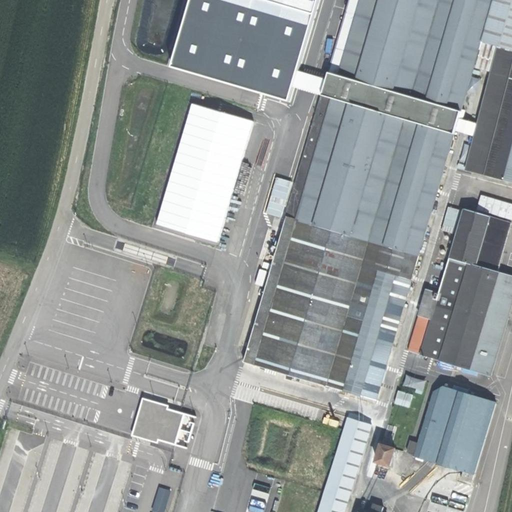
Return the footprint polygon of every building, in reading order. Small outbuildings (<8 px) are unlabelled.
[(286,97),(314,0),(187,0),(169,64),(286,97)] [(441,0),(351,0),(328,79),(342,82),(336,101),(346,103),(353,80),(414,97),(441,0)] [(441,0),(414,97),(462,111),(475,66),(480,49),(493,0),(441,0)] [(511,0),(493,0),(480,49),(498,55),(500,48),(511,51),(511,0)] [(511,51),(500,48),(498,55),(493,71),(466,168),(511,181),(511,51)] [(493,71),(498,55),(480,49),(475,66),(493,71)] [(322,96),(336,101),(342,82),(328,79),(322,96)] [(406,121),(414,97),(353,80),(346,103),(406,121)] [(371,241),(406,121),(346,103),(336,101),(322,96),(287,217),(371,241)] [(455,135),(462,111),(414,97),(406,121),(455,135)] [(259,122),(193,102),(157,230),(219,251),(259,122)] [(419,255),(455,135),(406,121),(371,241),(419,255)] [(468,200),(465,209),(499,219),(501,210),(468,200)] [(451,257),(497,271),(511,223),(499,219),(465,209),(451,257)] [(364,265),(371,241),(287,217),(245,361),(329,385),(357,289),(348,286),(353,270),(362,272),(364,265)] [(412,279),(419,255),(371,241),(364,265),(412,279)] [(511,306),(511,275),(497,271),(451,257),(440,293),(422,354),(491,375),(511,306)] [(377,399),(412,279),(364,265),(362,272),(357,289),(329,385),(377,399)] [(263,283),(265,271),(258,269),(256,282),(263,283)] [(357,289),(362,272),(353,270),(348,286),(357,289)] [(411,351),(422,354),(440,293),(428,289),(415,333),(417,333),(411,351)] [(451,387),(456,368),(437,362),(434,373),(421,369),(424,360),(421,359),(416,377),(451,387)] [(386,433),(408,439),(425,380),(403,374),(386,433)] [(420,443),(416,456),(465,470),(462,479),(473,483),(497,403),(443,387),(434,392),(420,443)] [(174,406),(144,398),(133,436),(187,452),(197,420),(171,412),(174,406)] [(348,417),(332,468),(339,471),(336,479),(353,484),(372,424),(348,417)] [(407,454),(416,456),(420,443),(410,441),(407,454)] [(381,445),(377,461),(390,464),(394,448),(381,445)] [(332,468),(329,477),(336,479),(339,471),(332,468)] [(318,511),(344,511),(353,484),(336,479),(329,477),(318,511)] [(159,485),(152,510),(159,511),(164,511),(172,489),(159,485)] [(254,489),(252,505),(261,506),(260,511),(262,511),(266,511),(270,492),(254,489)] [(360,511),(381,511),(383,506),(373,503),(370,511),(361,511),(360,511)]
